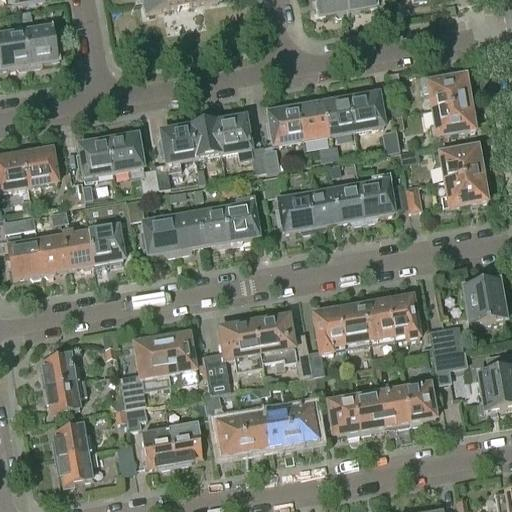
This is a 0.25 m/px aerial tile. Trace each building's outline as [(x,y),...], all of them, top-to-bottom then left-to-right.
[(3,0),(5,12),(44,5),(42,0),(3,0)] [(135,0),(136,3),(142,2),(145,18),(218,6),(216,0),(135,0)] [(337,22),(347,20),(343,0),(313,0),(317,22),(332,19),(337,22)] [(343,0),(347,20),(356,18),(359,14),(375,12),(372,0),(343,0)] [(37,35),(23,38),(29,74),(39,72),(41,69),(57,66),(51,28),(36,30),(37,35)] [(18,76),(29,74),(23,38),(9,40),(8,35),(0,36),(0,75),(15,73),(18,76)] [(426,100),(429,115),(468,108),(468,106),(469,104),(468,97),(466,95),(464,81),(421,89),(423,101),(426,100)] [(357,100),(348,101),(354,137),(383,132),(377,100),(361,103),(357,100)] [(328,142),(354,137),(348,101),(337,103),(335,107),(322,109),(328,142)] [(389,110),(391,122),(400,121),(398,108),(389,110)] [(469,112),(468,108),(429,115),(431,132),(428,132),(430,144),(473,137),(471,123),(472,121),(471,113),(469,112)] [(302,146),(328,142),(322,109),(310,112),(306,109),(296,110),(302,146)] [(272,151),(302,146),(296,110),(285,112),(283,116),(266,119),(272,151)] [(402,133),(400,121),(391,122),(393,135),(402,133)] [(224,123),(215,124),(221,160),(237,158),(239,168),(251,166),(253,181),(266,179),(263,157),(263,153),(250,156),(244,123),(228,126),(224,123)] [(195,165),(221,160),(215,124),(204,126),(202,130),(190,133),(195,165)] [(179,168),(195,165),(190,133),(189,133),(185,129),(178,131),(176,134),(159,137),(165,169),(154,171),(154,175),(157,196),(170,194),(167,179),(181,177),(179,168)] [(382,139),(384,152),(385,160),(392,159),(399,158),(395,137),(382,139)] [(116,141),(107,142),(113,178),(142,173),(137,141),(119,144),(116,141)] [(83,184),(113,178),(107,142),(96,144),(94,149),(77,151),(83,184)] [(438,171),(441,187),(481,180),(480,177),(481,175),(480,168),(478,166),(476,152),(433,160),(435,171),(438,171)] [(332,166),(330,153),(318,155),(320,168),(332,166)] [(275,155),(263,157),(266,179),(279,177),(275,155)] [(392,159),(394,171),(419,167),(417,155),(399,158),(392,159)] [(31,156),(20,157),(27,193),(56,188),(51,156),(34,159),(31,156)] [(0,197),(27,193),(20,157),(10,159),(9,163),(0,164),(0,197)] [(202,174),(196,175),(199,189),(205,188),(202,174)] [(302,176),(305,190),(313,189),(311,174),(302,176)] [(157,196),(154,175),(138,178),(142,198),(157,196)] [(277,180),(260,183),(263,204),(281,201),(277,180)] [(481,183),(481,180),(441,187),(443,202),(440,203),(442,215),(485,207),(483,194),(484,192),(483,184),(481,183)] [(387,187),(358,192),(360,205),(364,229),(374,227),(376,222),(393,219),(387,187)] [(72,196),(74,209),(84,207),(81,188),(70,190),(71,196),(72,196)] [(234,188),(219,190),(221,201),(236,199),(234,188)] [(417,191),(403,193),(407,217),(421,215),(417,191)] [(353,230),(364,229),(360,205),(358,192),(332,196),(338,229),(349,227),(353,230)] [(195,207),(204,205),(202,194),(194,196),(195,207)] [(62,211),(74,209),(72,196),(71,196),(60,198),(62,211)] [(184,196),(168,199),(169,208),(186,205),(184,196)] [(325,231),(338,229),(332,196),(306,201),(313,237),(323,235),(325,231)] [(404,196),(395,197),(398,215),(406,214),(404,196)] [(302,239),(313,237),(306,201),(277,206),(282,238),(298,235),(302,239)] [(140,204),(125,206),(124,206),(128,228),(129,228),(143,225),(140,204)] [(83,212),(87,238),(93,270),(122,265),(118,240),(131,238),(129,228),(128,228),(124,206),(125,206),(125,205),(83,212)] [(21,208),(23,220),(31,219),(29,207),(21,208)] [(252,210),(222,215),(229,252),(239,250),(241,245),(258,242),(252,210)] [(218,253),(229,252),(222,215),(197,219),(202,251),(214,249),(218,253)] [(65,216),(57,217),(59,229),(67,228),(65,216)] [(52,231),(59,229),(57,217),(50,218),(52,231)] [(190,253),(202,251),(197,219),(171,224),(177,260),(188,258),(190,253)] [(33,222),(2,227),(4,239),(35,234),(33,222)] [(167,262),(177,260),(171,224),(142,229),(147,261),(163,258),(167,262)] [(92,271),(93,270),(87,238),(72,241),(72,237),(61,239),(68,275),(81,273),(84,276),(90,275),(92,271)] [(54,277),(68,275),(61,239),(52,240),(52,244),(36,247),(42,279),(45,282),(52,281),(54,277)] [(40,279),(42,279),(36,247),(21,249),(19,241),(6,243),(12,284),(28,282),(32,285),(38,284),(40,279)] [(497,286),(463,292),(469,332),(504,326),(500,303),(503,300),(502,289),(498,288),(497,286)] [(386,306),(392,343),(405,341),(405,346),(418,344),(412,302),(386,306)] [(367,347),(392,343),(386,306),(361,311),(367,347)] [(342,351),(367,347),(361,311),(336,315),(342,351)] [(331,353),(342,351),(336,315),(312,319),(318,356),(307,358),(311,383),(314,383),(322,381),(323,381),(320,360),(332,358),(331,353)] [(288,322),(253,328),(260,371),(261,370),(283,367),(284,370),(295,369),(297,385),(305,384),(311,383),(307,358),(304,341),(291,343),(288,322)] [(261,374),(261,370),(260,371),(253,328),(218,334),(222,358),(202,361),(208,401),(218,399),(230,397),(225,366),(234,364),(236,378),(261,374)] [(431,353),(432,362),(445,359),(446,361),(462,358),(458,331),(428,336),(431,353)] [(159,344),(169,393),(197,388),(188,339),(159,344)] [(143,398),(169,393),(159,344),(133,349),(138,380),(118,383),(122,404),(124,415),(144,412),(145,412),(143,398)] [(113,352),(104,354),(106,365),(114,363),(113,352)] [(432,362),(431,353),(421,355),(423,364),(432,362)] [(445,359),(432,362),(434,372),(441,407),(453,405),(450,385),(448,372),(464,370),(462,358),(446,361),(445,359)] [(77,387),(79,387),(76,372),(71,372),(69,360),(42,364),(44,373),(41,374),(42,377),(40,378),(43,393),(77,387)] [(370,363),(372,372),(382,370),(380,361),(370,363)] [(511,372),(477,378),(484,419),(511,414),(511,372)] [(278,389),(277,382),(271,383),(268,380),(262,382),(263,391),(278,389)] [(322,381),(314,383),(316,394),(324,393),(322,381)] [(316,394),(314,383),(311,383),(305,384),(307,396),(316,394)] [(84,386),(79,387),(77,387),(43,393),(45,408),(47,408),(48,411),(50,411),(51,420),(79,415),(77,403),(86,402),(84,386)] [(404,395),(410,431),(421,429),(421,427),(434,425),(429,390),(404,395)] [(258,392),(260,402),(270,400),(268,391),(258,392)] [(260,402),(258,392),(249,394),(250,403),(260,402)] [(397,433),(410,431),(404,395),(378,399),(383,433),(397,431),(397,433)] [(218,399),(208,401),(203,402),(203,403),(205,420),(206,420),(216,418),(215,414),(220,413),(218,399)] [(370,436),(383,433),(378,399),(352,403),(358,440),(370,438),(370,436)] [(205,420),(203,403),(191,405),(194,427),(207,425),(206,420),(205,420)] [(358,440),(352,403),(326,408),(332,442),(346,440),(346,442),(358,440)] [(115,417),(123,416),(124,415),(122,404),(110,406),(112,416),(114,416),(115,417)] [(298,412),(286,414),(291,449),(316,445),(309,405),(297,407),(298,412)] [(273,453),(291,449),(286,414),(274,416),(273,409),(262,411),(269,452),(272,451),(273,453)] [(264,452),(269,452),(262,411),(251,414),(251,420),(240,422),(246,457),(264,454),(264,452)] [(123,416),(125,426),(127,436),(140,434),(139,426),(146,425),(144,412),(124,415),(123,416)] [(116,428),(125,426),(123,416),(115,417),(116,428)] [(246,457),(240,422),(227,424),(226,420),(214,422),(221,462),(246,457)] [(86,458),(91,457),(88,442),(83,443),(82,431),(54,435),(55,444),(53,445),(54,448),(52,448),(55,464),(86,458)] [(168,436),(174,472),(189,470),(189,467),(192,467),(192,465),(201,463),(195,431),(168,436)] [(159,475),(174,472),(168,436),(140,441),(145,473),(155,471),(155,473),(159,472),(159,475)] [(129,451),(116,454),(121,481),(134,478),(129,451)] [(91,457),(86,458),(55,464),(57,479),(59,479),(60,482),(62,481),(63,491),(91,486),(89,473),(93,472),(91,457)] [(511,511),(511,496),(505,498),(495,500),(496,511),(511,511)]
